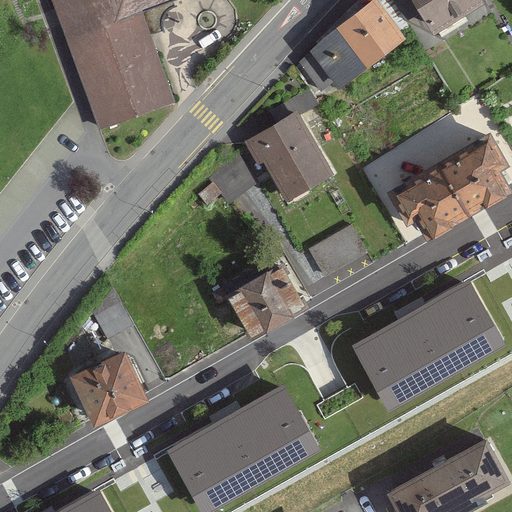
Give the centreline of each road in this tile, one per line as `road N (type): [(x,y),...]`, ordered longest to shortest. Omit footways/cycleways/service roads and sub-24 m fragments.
road 1 (residential): [(511,207),(0,499)]
road 2 (residential): [(307,6),(84,252),(0,365)]
